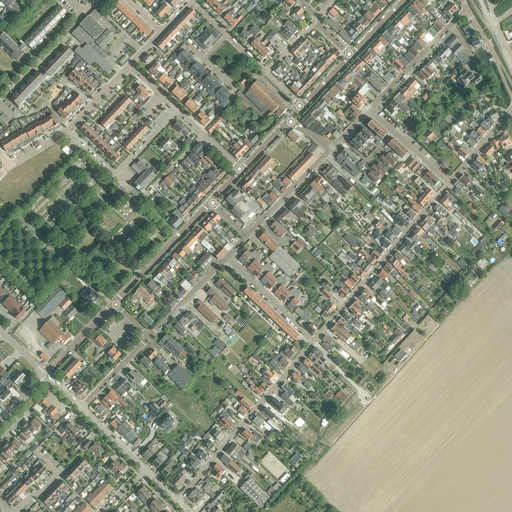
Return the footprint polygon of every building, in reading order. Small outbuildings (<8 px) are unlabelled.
[(5,10),(7,8),(13,2),(11,0),(7,0),(3,4),(5,6),(3,8),(5,10)] [(114,5),(119,10),(124,5),(119,0),(114,5)] [(286,0),(284,3),(283,4),(289,10),(294,4),(292,1),(291,0),(286,0)] [(365,8),(364,8),(375,18),(380,12),(369,2),(367,0),(365,2),(368,5),(367,5),(365,8)] [(371,0),(370,0),(369,2),(380,12),(384,9),(376,1),(375,3),(371,0)] [(374,0),(376,1),(384,9),(387,5),(381,0),(374,0)] [(417,0),(414,3),(424,14),(425,14),(426,12),(424,9),(425,8),(417,0)] [(426,0),(416,0),(417,0),(425,8),(428,5),(430,8),(428,11),(437,20),(438,21),(443,26),(444,25),(446,23),(442,19),(444,17),(443,16),(436,10),(434,8),(431,5),(428,2),(426,0)] [(447,0),(441,0),(438,4),(442,7),(445,11),(451,16),(457,9),(448,1),(447,0)] [(211,7),(215,11),(220,6),(216,1),(211,7)] [(7,8),(11,12),(17,5),(13,2),(7,8)] [(163,6),(160,9),(165,13),(170,9),(165,4),(162,2),(161,4),(163,6)] [(220,6),(215,11),(220,15),(225,10),(227,8),(224,5),(223,3),(220,6)] [(248,3),(244,8),(249,13),(254,8),(248,3)] [(414,3),(410,7),(424,20),(424,19),(424,18),(422,16),(424,14),(414,3)] [(17,5),(11,12),(13,14),(11,16),(13,18),(15,16),(21,9),(17,5)] [(119,10),(124,14),(129,10),(124,5),(119,10)] [(21,46),(24,48),(27,45),(32,50),(67,13),(60,6),(21,46)] [(440,6),(436,10),(443,16),(444,17),(449,22),(453,18),(451,16),(445,11),(442,8),(440,6)] [(294,13),(291,16),(298,23),(302,20),(301,19),(305,15),(302,13),(303,12),(299,7),(296,10),(294,12),(294,13)] [(410,7),(406,11),(413,18),(414,18),(415,17),(422,23),(424,20),(410,7)] [(366,14),(363,18),(369,24),(375,18),(364,8),(363,10),(366,14)] [(165,13),(160,9),(158,12),(155,10),(154,11),(156,13),(156,14),(161,18),(165,13)] [(191,9),(186,14),(190,19),(193,15),(198,20),(200,18),(191,9)] [(229,14),(224,19),(228,23),(233,18),(235,15),(233,13),(236,11),(234,9),(229,14)] [(329,13),(334,18),(338,14),(333,9),(329,13)] [(124,14),(128,19),(133,14),(129,10),(124,14)] [(406,11),(403,15),(410,21),(412,23),(413,22),(411,20),(413,18),(406,11)] [(360,20),(357,23),(364,30),(369,24),(363,18),(356,12),(354,14),(356,16),(360,20)] [(346,13),(343,17),(348,22),(351,18),(346,13)] [(90,66),(94,62),(99,56),(103,59),(110,51),(111,51),(109,49),(107,47),(106,46),(115,37),(115,36),(116,35),(119,32),(113,27),(114,27),(102,16),(98,20),(91,14),(79,26),(80,26),(79,27),(71,34),(82,44),(84,42),(86,44),(82,49),(79,47),(74,52),(90,66)] [(128,19),(133,23),(138,18),(133,14),(128,19)] [(186,14),(182,19),(186,24),(189,20),(190,19),(186,14)] [(233,18),(228,23),(233,27),(238,22),(237,22),(242,17),(240,15),(235,20),(233,18)] [(403,15),(399,19),(407,27),(408,28),(409,28),(413,24),(412,23),(410,21),(403,15)] [(133,23),(138,28),(143,23),(138,18),(133,23)] [(350,26),(359,34),(364,30),(357,23),(357,24),(354,21),(352,19),(351,18),(348,22),(347,23),(350,26)] [(182,19),(176,25),(181,29),(183,26),(187,31),(190,28),(186,24),(182,19)] [(328,21),(326,23),(338,34),(349,45),(353,41),(346,34),(342,30),(344,29),(341,26),(340,28),(330,19),(328,21)] [(399,19),(394,24),(401,31),(404,33),(406,30),(408,28),(407,27),(399,19)] [(437,20),(434,24),(435,25),(441,30),(444,27),(443,26),(438,21),(437,20)] [(286,24),(284,26),(287,29),(293,35),(297,30),(292,25),(288,21),(287,21),(286,23),(286,24)] [(138,28),(142,32),(148,28),(143,23),(138,28)] [(394,24),(392,26),(402,37),(405,34),(404,33),(401,31),(394,24)] [(176,25),(171,30),(176,34),(178,32),(180,34),(181,33),(185,37),(187,35),(181,29),(176,25)] [(441,30),(435,25),(432,28),(438,34),(441,30)] [(467,31),(470,29),(468,25),(462,29),(467,37),(470,35),(467,31)] [(256,37),(260,32),(254,26),(248,33),(247,33),(245,30),(240,35),(246,41),(251,36),(253,34),(256,37)] [(287,29),(284,26),(282,27),(285,30),(284,32),(283,31),(280,34),(287,41),(293,35),(287,29)] [(347,33),(346,34),(353,41),(359,34),(350,26),(348,28),(351,30),(347,33)] [(392,26),(387,31),(393,37),(398,42),(401,39),(402,37),(392,26)] [(148,28),(142,32),(147,37),(152,31),(148,28)] [(206,32),(203,36),(212,44),(214,42),(213,41),(217,37),(208,28),(205,31),(206,32)] [(438,34),(432,28),(429,31),(435,37),(438,34)] [(171,30),(166,35),(171,39),(176,34),(171,30)] [(387,31),(382,37),(390,45),(393,42),(399,48),(402,46),(398,42),(393,37),(387,31)] [(421,31),(418,34),(428,44),(430,42),(425,37),(426,36),(421,31)] [(18,49),(3,34),(0,37),(0,45),(17,62),(18,60),(21,62),(26,56),(21,52),(24,48),(21,46),(18,49)] [(166,35),(161,41),(166,45),(171,39),(166,35)] [(418,35),(414,38),(417,41),(424,47),(423,48),(424,48),(428,44),(418,35)] [(212,44),(203,36),(199,40),(198,38),(195,41),(204,50),(208,46),(209,47),(212,44)] [(447,45),(451,49),(460,40),(456,36),(447,45)] [(382,37),(378,41),(385,48),(387,46),(389,48),(388,49),(393,54),(396,51),(395,50),(393,48),(392,48),(390,45),(382,37)] [(304,38),(301,42),(308,48),(310,47),(314,50),(315,49),(315,48),(311,45),(304,38)] [(471,42),(474,47),(477,46),(477,45),(480,44),(477,39),(471,42)] [(251,45),(255,49),(260,44),(256,40),(251,45)] [(166,45),(161,41),(156,46),(161,50),(166,45)] [(378,41),(371,48),(378,55),(385,48),(378,41)] [(417,41),(414,45),(420,51),(423,48),(424,47),(417,41)] [(301,42),(297,45),(305,52),(308,48),(301,42)] [(255,49),(260,54),(265,48),(260,44),(255,49)] [(459,44),(451,53),(455,57),(456,57),(461,51),(463,48),(459,44)] [(297,45),(294,48),(301,55),(305,52),(297,45)] [(331,54),(336,59),(340,54),(331,45),(329,47),(334,52),(331,54)] [(66,46),(43,70),(44,71),(41,75),(37,72),(11,99),(19,107),(45,80),(52,86),(56,83),(51,78),(74,54),(66,46)] [(445,47),(437,55),(443,61),(447,57),(451,62),(455,58),(454,58),(455,57),(451,53),(445,47)] [(176,59),(180,63),(188,54),(186,51),(185,52),(181,48),(172,58),(175,61),(176,59)] [(265,48),(260,54),(264,58),(269,53),(265,48)] [(301,55),(294,48),(291,52),(298,59),(299,60),(300,61),(302,59),(301,58),(300,57),(301,55)] [(371,48),(368,51),(379,62),(380,61),(379,59),(378,59),(376,57),(378,55),(371,48)] [(410,50),(408,52),(409,53),(411,54),(415,58),(419,54),(412,48),(410,50)] [(326,57),(332,63),(336,59),(331,54),(326,49),(325,51),(328,55),(326,57)] [(368,51),(361,58),(368,65),(370,63),(371,62),(375,65),(372,69),(375,72),(378,68),(382,65),(379,62),(368,51)] [(409,53),(403,58),(409,64),(413,61),(412,60),(415,58),(411,54),(409,53)] [(143,61),(147,65),(156,56),(154,54),(151,57),(148,54),(143,61)] [(182,68),(185,70),(194,61),(190,57),(191,56),(188,54),(180,63),(183,66),(182,68)] [(319,57),(328,66),(332,63),(326,57),(324,56),(323,57),(319,54),(318,56),(319,57)] [(446,64),(443,61),(437,55),(432,60),(437,65),(439,64),(442,67),(446,64)] [(99,56),(94,62),(101,68),(98,71),(101,74),(104,71),(108,75),(113,69),(103,59),(99,56)] [(400,56),(397,59),(405,68),(409,64),(403,58),(400,56)] [(319,64),(325,70),(328,66),(319,57),(316,60),(318,62),(317,63),(319,64)] [(397,59),(392,64),(399,71),(404,67),(397,60),(397,59)] [(355,64),(361,69),(362,67),(366,72),(369,69),(359,60),(355,64)] [(160,65),(162,63),(159,61),(157,63),(149,71),(155,77),(159,73),(156,70),(161,66),(160,65)] [(189,72),(193,75),(201,66),(199,64),(198,64),(194,61),(185,70),(188,73),(189,72)] [(281,62),(277,66),(283,71),(285,69),(288,71),(290,69),(286,64),(285,65),(281,62)] [(430,62),(426,66),(434,73),(436,72),(434,70),(436,67),(430,62)] [(315,68),(321,74),(325,70),(319,64),(317,66),(315,65),(314,65),(313,65),(313,66),(315,68)] [(355,64),(350,69),(361,79),(366,74),(361,69),(355,64)] [(195,80),(198,83),(207,73),(203,70),(204,69),(201,66),(193,75),(196,79),(195,80)] [(277,66),(273,70),(279,76),(281,73),(284,76),(286,74),(283,71),(277,66)] [(434,73),(426,66),(419,73),(417,75),(422,80),(424,78),(427,81),(434,73)] [(310,67),(308,69),(317,78),(321,74),(315,68),(314,67),(312,69),(310,67)] [(302,78),(310,85),(317,78),(308,69),(307,68),(304,71),(306,73),(302,78)] [(389,71),(390,72),(391,72),(396,77),(398,75),(395,72),(391,68),(389,71)] [(350,69),(343,77),(347,81),(346,82),(349,84),(353,88),(355,85),(354,83),(355,82),(362,89),(358,92),(362,97),(369,90),(367,87),(368,86),(366,84),(361,79),(350,69)] [(70,81),(72,82),(79,74),(75,70),(68,77),(71,80),(70,81)] [(366,74),(361,79),(366,84),(368,82),(380,93),(387,86),(370,70),(366,74)] [(475,85),(476,85),(482,80),(478,76),(475,79),(466,71),(457,80),(460,83),(458,84),(463,89),(471,80),(472,82),(475,85)] [(382,79),(387,83),(391,79),(393,77),(389,72),(387,74),(382,79)] [(202,84),(206,87),(214,79),(211,76),(211,77),(207,73),(198,83),(201,85),(202,84)] [(292,76),(298,82),(306,90),(310,85),(302,78),(301,79),(298,77),(297,76),(298,76),(295,73),(293,75),(292,76)] [(76,85),(83,78),(79,74),(72,82),(73,84),(74,83),(76,85)] [(159,80),(163,84),(169,78),(164,74),(159,80)] [(175,79),(179,82),(183,77),(181,76),(179,74),(175,79)] [(169,78),(163,84),(168,89),(173,83),(171,81),(175,77),(172,75),(171,76),(169,78)] [(85,76),(83,78),(76,85),(77,85),(77,84),(78,86),(79,85),(82,87),(88,80),(85,76)] [(240,83),(242,85),(248,79),(245,76),(240,83)] [(343,77),(335,86),(341,92),(346,87),(349,84),(346,82),(347,81),(343,77)] [(208,92),(211,95),(220,86),(216,82),(217,81),(214,79),(206,87),(209,91),(208,92)] [(413,79),(407,85),(413,92),(414,93),(415,93),(417,91),(416,91),(413,87),(414,87),(417,83),(413,79)] [(83,90),(84,91),(92,83),(88,80),(82,87),(84,89),(83,90)] [(292,80),(291,82),(295,86),(303,93),(306,90),(298,82),(296,84),(292,80)] [(172,93),(176,97),(182,91),(181,91),(184,89),(186,86),(190,83),(187,81),(180,89),(177,87),(172,93)] [(273,113),(276,110),(282,103),(258,81),(245,94),(265,113),(268,109),(273,113)] [(295,86),(291,82),(290,82),(289,81),(285,85),(299,97),(303,93),(295,86)] [(92,83),(84,91),(86,93),(87,92),(89,94),(90,93),(91,94),(93,91),(92,91),(96,87),(92,83)] [(400,93),(407,100),(420,113),(421,114),(424,112),(418,106),(410,98),(415,93),(413,92),(407,85),(400,93)] [(138,88),(136,91),(138,93),(137,95),(139,97),(140,95),(141,95),(145,90),(140,86),(138,88)] [(215,96),(218,100),(227,91),(224,88),(223,89),(220,86),(211,95),(214,98),(215,96)] [(334,86),(329,92),(335,98),(338,94),(342,97),(344,95),(334,86)] [(145,90),(141,95),(145,99),(147,98),(148,96),(150,94),(145,90)] [(182,91),(176,97),(180,101),(186,95),(182,91)] [(227,91),(218,100),(222,104),(221,105),(224,108),(233,98),(229,94),(230,94),(227,91)] [(420,98),(423,101),(430,94),(427,91),(420,98)] [(325,95),(332,101),(334,104),(336,102),(338,104),(340,103),(335,98),(329,92),(325,95)] [(76,93),(72,97),(81,105),(82,104),(81,103),(83,100),(76,93)] [(404,103),(407,100),(400,93),(393,100),(399,106),(406,113),(410,109),(404,103)] [(185,105),(189,109),(199,99),(202,96),(200,94),(198,96),(197,96),(193,101),(190,99),(185,105)] [(359,94),(356,98),(363,104),(365,103),(364,102),(365,100),(362,97),(359,94)] [(325,95),(321,100),(327,106),(330,104),(334,108),(336,106),(334,104),(332,101),(325,95)] [(69,101),(76,108),(78,106),(79,106),(81,105),(72,97),(69,101)] [(126,97),(122,101),(127,106),(127,107),(129,108),(132,111),(131,111),(135,114),(138,111),(134,108),(134,109),(131,106),(132,106),(130,104),(131,102),(126,97)] [(154,97),(149,101),(158,110),(163,106),(154,97)] [(199,99),(189,109),(193,114),(199,108),(197,105),(201,101),(202,99),(200,98),(199,99)] [(356,98),(352,101),(358,107),(360,106),(361,106),(363,104),(356,98)] [(238,102),(246,109),(249,107),(241,99),(238,102)] [(321,100),(317,104),(326,113),(325,113),(333,121),(335,118),(330,114),(331,113),(328,110),(326,108),(327,106),(321,100)] [(385,108),(392,115),(395,111),(394,110),(398,106),(392,100),(385,108)] [(65,104),(73,112),(75,111),(74,110),(76,108),(69,101),(65,104)] [(122,101),(118,106),(123,111),(127,107),(127,106),(122,101)] [(209,102),(205,106),(201,110),(204,112),(211,105),(209,102)] [(282,103),(276,110),(278,112),(275,115),(279,118),(287,109),(282,103)] [(72,114),(73,112),(65,104),(62,108),(69,115),(71,113),(72,114)] [(317,104),(313,108),(319,114),(320,114),(322,116),(324,114),(325,113),(326,113),(317,104)] [(348,110),(356,118),(361,113),(352,105),(350,108),(348,110)] [(118,106),(114,110),(118,116),(123,111),(118,106)] [(69,115),(62,108),(58,112),(60,114),(59,115),(62,117),(65,120),(69,116),(69,115)] [(206,117),(200,123),(204,127),(210,121),(209,120),(212,118),(210,116),(212,114),(215,114),(218,110),(215,108),(210,112),(208,114),(206,117)] [(313,108),(308,113),(315,120),(319,116),(320,116),(319,117),(322,119),(324,118),(322,116),(320,114),(319,114),(313,108)] [(114,110),(109,115),(114,120),(116,118),(121,122),(123,120),(120,118),(121,117),(118,116),(114,110)] [(495,110),(488,114),(489,116),(487,116),(486,117),(487,119),(487,120),(488,120),(488,118),(490,118),(492,121),(499,118),(495,110)] [(196,118),(200,123),(206,117),(201,113),(196,118)] [(300,122),(307,128),(315,120),(308,113),(300,122)] [(481,116),(480,117),(480,118),(481,117),(483,121),(485,122),(491,127),(494,123),(492,121),(490,118),(488,118),(488,120),(487,120),(487,119),(486,119),(483,113),(480,114),(481,116)] [(54,127),(59,124),(57,121),(57,120),(55,117),(55,118),(53,115),(48,118),(54,127)] [(109,115),(105,120),(110,125),(114,120),(109,115)] [(480,118),(480,117),(478,120),(482,123),(480,126),(487,132),(491,127),(485,122),(483,121),(481,117),(480,118)] [(48,118),(44,121),(50,131),(52,130),(51,129),(54,127),(48,118)] [(214,121),(211,125),(214,128),(218,125),(222,121),(218,118),(214,121)] [(110,125),(105,120),(100,124),(106,129),(110,125)] [(305,129),(314,133),(322,126),(318,123),(315,120),(307,128),(305,129)] [(367,126),(370,129),(375,122),(373,120),(367,126)] [(50,131),(44,121),(39,124),(38,122),(44,132),(44,133),(48,131),(48,132),(50,131)] [(34,125),(39,133),(42,132),(42,133),(44,132),(38,122),(34,125)] [(173,127),(180,133),(181,132),(184,135),(186,136),(189,133),(187,131),(178,122),(173,127)] [(370,129),(372,131),(378,125),(375,122),(370,129)] [(81,129),(85,134),(90,129),(85,124),(81,129)] [(475,124),(472,128),(476,132),(482,137),(486,133),(475,124)] [(36,135),(39,133),(34,125),(30,127),(35,137),(37,136),(36,135)] [(372,131),(375,133),(380,127),(378,125),(372,131)] [(144,126),(139,130),(143,135),(148,130),(144,126)] [(314,133),(323,137),(328,132),(322,126),(314,133)] [(25,130),(30,139),(33,137),(34,138),(35,137),(30,127),(25,130)] [(375,133),(377,135),(383,129),(380,127),(375,133)] [(338,133),(332,128),(328,132),(332,136),(334,138),(338,133)] [(85,134),(89,138),(94,133),(90,129),(85,134)] [(287,136),(295,143),(303,134),(293,129),(287,136)] [(365,129),(361,132),(369,140),(370,138),(372,140),(374,138),(365,129)] [(377,135),(380,138),(385,131),(383,129),(377,135)] [(18,133),(24,141),(26,140),(27,141),(29,140),(23,130),(18,133)] [(139,130),(134,136),(139,140),(143,135),(139,130)] [(252,136),(248,140),(253,145),(259,139),(254,134),(255,133),(253,132),(252,131),(250,133),(251,134),(252,136)] [(385,131),(380,138),(382,140),(388,134),(385,131)] [(469,136),(478,143),(481,138),(473,131),(469,136)] [(361,132),(359,135),(368,144),(369,142),(368,141),(369,140),(361,132)] [(423,139),(426,141),(428,139),(431,142),(435,139),(436,140),(437,139),(430,132),(423,139)] [(14,135),(20,145),(22,144),(21,143),(24,141),(18,133),(14,135)] [(89,138),(94,142),(99,137),(94,133),(89,138)] [(10,138),(15,147),(18,145),(18,146),(20,145),(14,135),(10,138)] [(359,135),(356,137),(364,145),(365,143),(367,145),(368,144),(359,135)] [(466,142),(473,148),(477,144),(467,135),(465,137),(469,140),(466,142)] [(508,146),(511,145),(507,135),(491,143),(495,151),(502,148),(503,149),(508,146)] [(134,136),(129,141),(134,144),(139,140),(134,136)] [(94,142),(98,146),(103,142),(99,137),(94,142)] [(356,137),(354,140),(363,149),(364,148),(362,146),(364,145),(356,137)] [(5,141),(11,150),(13,149),(12,148),(15,147),(10,138),(5,141)] [(184,143),(188,146),(192,142),(188,138),(184,143)] [(253,145),(248,140),(246,138),(244,140),(242,138),(240,140),(250,149),(253,145)] [(160,145),(165,150),(170,145),(175,149),(178,146),(170,139),(168,141),(166,139),(160,145)] [(388,145),(391,148),(397,142),(394,139),(388,145)] [(134,144),(129,141),(126,144),(124,142),(123,142),(121,140),(119,142),(121,144),(128,151),(134,144)] [(363,149),(354,140),(350,144),(358,151),(360,148),(362,150),(363,149)] [(11,150),(5,141),(1,143),(3,146),(2,147),(4,150),(4,149),(6,152),(9,150),(10,151),(11,150)] [(231,145),(242,157),(245,153),(235,142),(234,141),(230,144),(231,145)] [(245,153),(249,149),(240,141),(238,142),(237,141),(235,142),(245,153)] [(98,146),(103,150),(107,145),(103,142),(98,146)] [(391,148),(395,152),(401,146),(397,142),(391,148)] [(103,150),(107,154),(112,149),(111,149),(114,146),(114,147),(116,145),(114,143),(109,147),(107,145),(103,150)] [(200,143),(192,151),(200,159),(206,152),(203,149),(204,147),(200,143)] [(457,152),(464,158),(468,153),(457,144),(455,146),(459,150),(457,152)] [(486,148),(482,153),(489,158),(494,152),(490,144),(487,148),(486,148)] [(242,157),(231,145),(230,147),(232,149),(229,152),(232,154),(238,160),(242,157)] [(395,152),(399,155),(405,149),(401,146),(395,152)] [(352,160),(355,162),(357,160),(355,157),(346,148),(341,153),(348,159),(349,157),(352,160)] [(107,154),(111,159),(116,154),(112,149),(107,154)] [(405,149),(399,155),(403,159),(408,152),(405,149)] [(308,156),(306,159),(311,163),(315,159),(311,155),(308,152),(306,154),(308,156)] [(191,153),(188,157),(195,164),(197,166),(201,162),(200,161),(191,153)] [(337,161),(341,165),(342,164),(354,176),(359,171),(341,153),(336,158),(338,159),(337,161)] [(116,154),(111,159),(115,163),(120,158),(116,154)] [(388,154),(385,158),(391,163),(391,164),(393,165),(396,162),(388,154)] [(268,156),(261,164),(269,172),(271,170),(272,171),(277,165),(268,156)] [(391,163),(385,158),(383,156),(380,160),(388,167),(391,164),(391,163)] [(475,161),(482,167),(485,164),(487,167),(489,165),(479,156),(475,161)] [(185,160),(192,166),(195,164),(188,157),(185,160)] [(306,159),(301,164),(306,168),(311,163),(306,159)] [(406,165),(414,172),(420,166),(412,159),(406,165)] [(136,163),(131,168),(140,175),(141,174),(143,176),(140,178),(134,186),(136,188),(136,189),(138,191),(138,190),(141,193),(155,178),(156,177),(149,170),(151,167),(148,165),(146,167),(139,161),(136,164),(136,163)] [(183,162),(180,165),(188,172),(191,169),(183,162)] [(475,162),(471,166),(474,168),(473,169),(478,174),(480,176),(483,179),(487,175),(484,170),(481,168),(475,162)] [(261,164),(253,172),(259,179),(262,181),(270,173),(269,172),(261,164)] [(301,164),(297,168),(301,173),(306,168),(301,164)] [(379,164),(376,167),(382,173),(384,175),(387,171),(379,164)] [(217,169),(216,170),(220,174),(223,176),(227,172),(219,165),(217,166),(219,169),(218,170),(217,169)] [(382,173),(376,167),(374,165),(371,169),(379,177),(382,173)] [(326,170),(332,176),(334,178),(348,191),(352,187),(341,176),(339,179),(336,176),(338,174),(330,166),(326,170)] [(211,171),(211,172),(214,175),(219,180),(221,178),(223,177),(220,174),(216,170),(214,168),(211,171)] [(297,168),(293,172),(298,177),(301,173),(297,168)] [(468,176),(472,180),(477,174),(471,169),(467,175),(468,176)] [(344,197),(349,192),(326,170),(321,174),(332,184),(332,185),(344,197)] [(211,172),(207,176),(212,180),(212,181),(215,184),(219,180),(214,175),(211,172)] [(259,179),(253,172),(249,176),(251,178),(255,183),(259,186),(261,184),(260,183),(260,184),(257,181),(259,179)] [(298,177),(293,172),(290,175),(288,173),(286,175),(288,177),(293,182),(298,177)] [(368,176),(376,183),(379,179),(371,172),(368,176)] [(424,178),(429,182),(434,176),(429,172),(424,178)] [(171,173),(167,177),(172,181),(175,178),(171,173)] [(205,174),(203,175),(206,179),(204,181),(212,188),(215,184),(212,181),(210,179),(205,174)] [(278,180),(279,181),(282,179),(284,180),(282,182),(287,187),(291,183),(286,178),(283,174),(280,177),(278,180)] [(461,178),(459,180),(465,185),(468,187),(474,181),(472,180),(468,176),(467,178),(464,175),(461,178)] [(253,185),(255,183),(251,178),(249,176),(247,178),(244,181),(252,189),(254,191),(256,189),(253,187),(253,186),(253,185)] [(434,176),(429,182),(434,187),(440,181),(439,181),(434,176)] [(167,177),(164,181),(167,184),(167,185),(170,187),(174,183),(172,181),(167,177)] [(199,177),(196,181),(197,182),(198,183),(201,185),(202,187),(208,192),(212,188),(204,181),(202,179),(201,179),(199,177)] [(315,181),(319,186),(322,184),(324,186),(323,186),(326,188),(324,190),(327,193),(329,195),(330,195),(329,195),(333,191),(328,186),(328,185),(324,181),(319,177),(315,181)] [(250,192),(252,189),(244,181),(243,182),(239,186),(240,187),(245,192),(248,194),(250,192)] [(319,186),(315,181),(310,186),(323,198),(327,193),(324,190),(319,186)] [(457,188),(454,192),(456,194),(458,194),(460,191),(461,191),(462,189),(466,192),(467,193),(469,191),(468,189),(458,181),(454,186),(457,188)] [(197,182),(193,186),(194,186),(199,191),(204,196),(208,192),(202,187),(201,185),(198,183),(197,182)] [(274,186),(274,187),(282,194),(283,194),(287,190),(286,189),(279,182),(274,186)] [(426,191),(425,193),(430,198),(434,193),(424,185),(422,187),(426,191)] [(194,186),(190,190),(194,194),(200,200),(204,196),(199,191),(194,186)] [(398,186),(395,190),(397,192),(396,193),(398,195),(399,194),(399,195),(401,193),(402,194),(403,192),(403,191),(399,187),(398,186)] [(477,186),(473,191),(479,196),(483,192),(477,186)] [(310,187),(300,196),(306,202),(309,205),(316,198),(318,195),(316,193),(310,187)] [(421,196),(420,196),(427,202),(430,198),(425,193),(419,189),(417,191),(423,195),(422,197),(421,196)] [(190,198),(190,199),(196,205),(200,200),(194,194),(190,190),(188,192),(192,196),(191,198),(191,197),(190,198)] [(226,200),(234,208),(231,211),(244,224),(249,219),(247,217),(252,212),(253,212),(258,207),(254,203),(243,193),(241,195),(236,190),(232,195),(231,195),(226,200)] [(273,192),(269,196),(270,197),(276,202),(280,198),(273,192)] [(448,193),(444,197),(454,206),(455,203),(460,207),(462,205),(448,193)] [(110,199),(110,200),(113,203),(114,203),(119,198),(119,197),(116,194),(115,194),(110,199)] [(267,194),(262,199),(271,207),(276,202),(267,194)] [(332,198),(337,202),(341,198),(336,194),(332,198)] [(382,194),(378,198),(385,203),(385,202),(388,199),(382,194)] [(409,200),(408,201),(413,206),(411,208),(418,213),(422,209),(412,200),(413,199),(408,195),(405,197),(409,200)] [(182,198),(183,199),(192,208),(196,205),(190,199),(189,200),(184,196),(182,198)] [(427,202),(420,196),(419,197),(420,198),(419,200),(415,197),(413,199),(415,201),(416,200),(418,201),(417,202),(422,207),(426,202),(427,202)] [(450,202),(444,197),(440,203),(451,212),(453,210),(447,205),(450,202)] [(260,198),(257,201),(262,206),(265,203),(260,198)] [(179,203),(183,207),(188,213),(192,208),(183,199),(179,203)] [(297,199),(293,203),(293,204),(300,211),(303,213),(305,211),(307,213),(309,210),(297,199)] [(321,206),(325,210),(329,206),(325,201),(321,206)] [(293,204),(293,203),(289,208),(296,215),(300,219),(301,218),(302,218),(303,217),(303,216),(303,215),(304,214),(300,211),(293,204)] [(330,206),(336,212),(339,209),(333,203),(330,206)] [(467,207),(472,212),(473,211),(475,213),(478,209),(471,203),(467,207)] [(175,207),(177,209),(184,216),(185,217),(188,213),(183,207),(181,209),(179,207),(179,208),(177,205),(175,207)] [(434,214),(432,217),(438,222),(440,220),(438,217),(440,214),(442,212),(444,214),(446,212),(438,205),(434,209),(436,211),(434,214)] [(408,212),(406,214),(412,219),(416,215),(405,206),(404,208),(408,212)] [(503,207),(499,211),(505,217),(510,213),(503,207)] [(173,214),(175,216),(180,221),(184,216),(177,209),(173,214)] [(287,210),(282,215),(290,223),(296,218),(287,210)] [(391,218),(383,210),(381,212),(388,220),(391,218)] [(454,215),(460,220),(463,216),(457,211),(454,215)] [(214,212),(210,217),(216,223),(221,218),(214,212)] [(393,221),(402,228),(406,222),(404,220),(406,217),(401,213),(399,215),(398,214),(393,221)] [(290,223),(282,215),(277,220),(285,227),(287,225),(287,226),(290,223)] [(180,221),(175,216),(171,220),(168,218),(166,220),(176,229),(182,222),(180,221)] [(210,217),(205,222),(211,227),(214,229),(215,228),(218,225),(216,223),(210,217)] [(428,217),(424,221),(430,226),(433,229),(436,226),(444,233),(447,230),(438,222),(436,224),(428,217)] [(373,225),(378,229),(382,225),(377,220),(373,225)] [(500,220),(493,229),(496,232),(504,224),(500,220)] [(420,226),(425,231),(428,234),(429,232),(433,235),(436,232),(429,227),(430,226),(424,221),(420,226)] [(211,227),(205,222),(201,226),(207,232),(211,227)] [(275,222),(270,227),(274,230),(273,231),(281,238),(286,232),(275,222)] [(386,227),(397,237),(402,232),(395,227),(393,229),(391,227),(388,224),(386,227)] [(456,224),(448,233),(454,238),(458,233),(455,231),(459,226),(456,224)] [(310,225),(307,228),(310,231),(314,235),(317,232),(310,225)] [(200,228),(196,231),(200,235),(204,239),(208,235),(200,228)] [(418,228),(414,233),(419,238),(421,236),(427,240),(429,238),(418,228)] [(377,230),(374,233),(378,237),(377,239),(381,242),(380,243),(387,249),(391,244),(384,239),(385,238),(377,230)] [(384,235),(392,241),(396,237),(390,231),(389,231),(388,230),(384,235)] [(196,231),(192,235),(197,240),(219,261),(227,252),(218,243),(214,247),(217,249),(216,251),(204,239),(200,235),(196,231)] [(371,231),(368,235),(375,241),(377,239),(378,237),(374,233),(371,231)] [(262,242),(274,253),(279,247),(265,233),(259,239),(262,242)] [(414,233),(410,238),(416,243),(417,244),(419,242),(420,242),(426,248),(428,249),(430,247),(428,246),(428,245),(419,238),(414,233)] [(509,237),(504,233),(497,241),(502,246),(509,237)] [(193,244),(197,240),(192,235),(188,239),(193,244)] [(189,249),(193,244),(188,239),(184,244),(189,249)] [(410,250),(413,252),(414,250),(418,254),(421,251),(418,248),(417,248),(416,248),(408,240),(404,245),(410,250)] [(298,251),(300,253),(305,248),(297,241),(296,242),(294,244),(293,243),(291,244),(298,251)] [(192,251),(189,249),(184,244),(180,248),(185,253),(192,260),(195,257),(190,252),(192,251)] [(405,255),(404,256),(411,261),(415,257),(412,254),(411,256),(410,255),(411,254),(410,253),(408,251),(409,251),(403,246),(399,250),(405,255)] [(279,247),(274,253),(269,258),(289,277),(300,266),(280,247),(279,247)] [(183,256),(185,253),(180,248),(176,252),(185,260),(186,259),(183,256)] [(371,255),(370,255),(377,261),(381,256),(375,250),(373,253),(371,251),(367,248),(365,250),(371,255)] [(362,249),(359,253),(367,259),(366,261),(372,266),(376,261),(368,255),(367,253),(362,249)] [(247,260),(249,263),(258,253),(255,250),(249,254),(247,252),(242,256),(239,260),(243,264),(247,260)] [(197,264),(204,271),(215,260),(207,252),(197,264)] [(394,256),(400,262),(402,260),(407,264),(409,262),(404,257),(404,258),(398,252),(394,256)] [(175,253),(172,256),(179,263),(179,264),(183,260),(181,259),(181,258),(175,253)] [(248,268),(252,272),(260,264),(258,262),(261,256),(258,253),(249,263),(251,265),(248,268)] [(171,257),(167,262),(170,265),(170,266),(172,268),(175,271),(177,270),(174,267),(178,263),(171,257)] [(398,272),(403,276),(406,279),(409,276),(406,273),(398,267),(400,264),(399,263),(393,257),(389,262),(395,268),(394,268),(398,271),(398,272)] [(487,261),(483,257),(474,265),(478,270),(487,261)] [(461,259),(457,263),(463,268),(467,264),(461,259)] [(361,260),(357,265),(367,273),(371,267),(366,263),(361,260)] [(171,275),(170,275),(172,277),(173,276),(171,274),(171,273),(169,271),(172,268),(170,266),(170,265),(167,262),(162,267),(168,273),(171,275)] [(260,273),(262,275),(271,266),(268,263),(262,267),(260,264),(252,272),(257,277),(260,273)] [(366,274),(359,268),(354,263),(352,265),(350,263),(348,265),(353,271),(362,278),(366,274)] [(388,264),(383,269),(389,274),(391,272),(394,275),(396,273),(394,271),(393,270),(394,269),(388,264)] [(261,281),(265,285),(273,277),(271,275),(274,269),(271,266),(262,275),(265,277),(261,281)] [(162,268),(158,272),(164,278),(165,280),(168,277),(170,279),(172,277),(170,275),(162,268)] [(191,269),(188,272),(194,277),(197,274),(191,269)] [(379,275),(385,280),(387,278),(390,281),(392,278),(389,276),(389,275),(383,270),(379,275)] [(164,278),(158,272),(154,276),(155,277),(153,279),(161,287),(164,285),(160,282),(164,278)] [(344,284),(351,290),(355,285),(340,272),(339,273),(341,275),(340,276),(344,280),(342,282),(344,284)] [(348,276),(351,278),(349,279),(355,284),(359,279),(354,274),(352,276),(350,274),(348,276)] [(185,280),(190,286),(191,285),(189,283),(193,279),(189,275),(185,280)] [(273,286),(275,288),(277,286),(284,278),(281,276),(275,279),(273,277),(265,285),(270,289),(273,286)] [(377,277),(373,281),(384,291),(384,290),(388,286),(383,282),(377,277)] [(215,285),(221,290),(222,289),(230,298),(235,292),(221,278),(215,285)] [(274,294),(279,298),(286,290),(284,287),(287,281),(284,278),(277,286),(275,288),(278,290),(274,294)] [(180,285),(182,287),(186,291),(190,286),(185,280),(180,285)] [(337,280),(334,284),(340,290),(338,293),(341,295),(340,297),(343,299),(344,298),(345,299),(349,294),(342,288),(344,286),(337,280)] [(148,285),(154,291),(157,294),(161,289),(158,287),(152,281),(148,285)] [(384,291),(373,281),(369,286),(375,291),(377,289),(381,292),(378,294),(385,300),(389,296),(384,290),(384,291)] [(397,288),(404,295),(406,293),(403,289),(402,289),(399,286),(397,288)] [(131,297),(135,301),(137,298),(140,302),(142,299),(150,306),(155,301),(154,299),(140,287),(133,295),(131,297)] [(182,288),(178,292),(182,295),(183,296),(187,292),(186,291),(185,290),(182,287),(182,288)] [(244,292),(250,299),(255,294),(249,287),(244,292)] [(1,289),(0,289),(0,297),(3,295),(5,297),(10,293),(5,288),(3,291),(1,289)] [(44,302),(36,311),(45,319),(53,311),(54,310),(67,296),(66,295),(58,288),(44,302)] [(89,292),(83,297),(91,304),(98,297),(89,288),(87,290),(89,292)] [(286,298),(289,300),(297,291),(295,288),(289,292),(286,290),(279,298),(283,302),(286,298)] [(208,298),(211,300),(223,311),(229,306),(211,289),(207,293),(210,296),(208,298)] [(322,292),(329,300),(333,296),(326,290),(325,289),(322,292)] [(366,289),(362,293),(369,299),(371,301),(373,299),(374,299),(375,297),(366,289)] [(182,295),(178,292),(177,291),(172,296),(177,300),(182,295)] [(297,291),(289,300),(291,302),(287,306),(292,310),(300,302),(297,300),(300,294),(297,291)] [(369,299),(362,293),(362,294),(358,298),(367,306),(367,307),(371,310),(373,308),(369,304),(367,302),(369,299)] [(8,300),(3,305),(7,308),(6,309),(7,310),(15,302),(14,301),(16,299),(10,294),(6,299),(8,300)] [(250,299),(256,305),(262,300),(255,294),(250,299)] [(378,297),(375,300),(384,308),(386,306),(387,305),(378,297)] [(67,298),(59,305),(65,311),(66,309),(68,311),(65,314),(70,319),(77,311),(72,306),(70,309),(68,307),(72,303),(67,298)] [(167,304),(172,308),(177,302),(173,298),(167,304)] [(197,309),(212,323),(218,318),(200,300),(196,305),(198,307),(197,309)] [(256,305),(263,311),(269,306),(262,300),(256,305)] [(357,300),(353,305),(359,310),(363,314),(365,311),(367,313),(369,311),(357,300)] [(327,302),(322,307),(323,308),(330,314),(334,309),(336,307),(330,301),(328,303),(327,302)] [(15,302),(7,310),(8,311),(9,310),(11,312),(10,313),(11,314),(19,305),(15,302)] [(14,317),(15,317),(22,309),(19,305),(11,314),(12,314),(13,314),(15,316),(14,317)] [(353,305),(349,309),(353,313),(351,314),(358,320),(363,314),(359,310),(353,305)] [(263,311),(270,318),(275,312),(269,306),(263,311)] [(22,309),(15,317),(18,320),(26,312),(22,309)] [(306,314),(301,318),(304,320),(310,314),(305,310),(303,311),(306,314)] [(323,310),(319,314),(323,318),(327,313),(323,310)] [(189,311),(184,317),(189,321),(190,323),(194,320),(192,318),(194,316),(189,311)] [(270,318),(276,323),(281,318),(275,312),(270,318)] [(349,322),(352,324),(353,323),(357,326),(358,328),(361,325),(359,323),(346,312),(343,317),(349,322)] [(231,319),(232,319),(226,314),(223,318),(231,325),(234,322),(231,319)] [(62,325),(57,320),(60,317),(57,315),(54,317),(53,316),(50,320),(39,331),(53,345),(58,339),(64,344),(72,336),(67,331),(64,334),(58,329),(62,325)] [(146,316),(143,319),(150,326),(153,322),(146,316)] [(189,321),(184,317),(179,322),(183,325),(184,326),(189,321)] [(276,323),(282,329),(287,324),(281,318),(276,323)] [(341,318),(337,323),(344,328),(343,328),(344,329),(348,332),(352,327),(348,324),(341,318)] [(174,327),(179,332),(178,333),(181,336),(182,335),(187,340),(189,337),(184,333),(186,331),(178,323),(174,327)] [(309,326),(306,329),(308,330),(308,331),(312,335),(318,330),(314,326),(314,325),(313,323),(312,323),(312,324),(309,326)] [(225,333),(228,336),(232,331),(229,328),(230,327),(227,324),(224,326),(225,327),(223,329),(226,331),(225,333)] [(288,335),(293,330),(287,324),(282,329),(288,335)] [(331,330),(357,352),(362,346),(351,337),(352,337),(336,324),(331,330)] [(293,330),(288,335),(294,341),(296,339),(299,336),(293,330)] [(14,334),(13,335),(28,349),(28,348),(29,348),(14,334)] [(159,342),(163,347),(164,346),(177,358),(181,354),(184,357),(187,353),(167,334),(159,342)] [(94,342),(101,348),(102,347),(105,349),(106,348),(110,351),(114,347),(107,341),(107,342),(100,335),(95,340),(96,340),(94,342)] [(393,338),(390,341),(393,344),(393,343),(394,344),(397,341),(399,339),(395,335),(393,338)] [(326,336),(322,341),(324,342),(324,343),(330,348),(329,349),(331,350),(334,347),(340,352),(342,349),(340,348),(326,336)] [(256,352),(258,354),(268,343),(266,341),(256,352)] [(324,343),(321,345),(327,351),(329,349),(330,348),(324,343)] [(188,344),(184,348),(192,355),(196,351),(188,344)] [(288,344),(286,347),(282,351),(280,354),(286,359),(288,356),(290,358),(294,353),(292,351),(294,349),(288,344)] [(110,352),(108,354),(111,356),(108,359),(113,363),(121,355),(117,350),(114,348),(110,352)] [(316,348),(312,352),(318,358),(320,360),(321,360),(322,358),(323,357),(322,354),(322,353),(316,348)] [(155,356),(158,359),(158,358),(161,356),(159,354),(159,355),(153,349),(147,356),(151,360),(155,356)] [(339,354),(346,359),(349,356),(342,350),(339,354)] [(401,351),(395,358),(399,362),(406,355),(401,351)] [(312,352),(308,357),(316,364),(317,363),(321,366),(323,363),(320,360),(318,358),(312,352)] [(40,357),(46,363),(50,360),(43,353),(40,357)] [(274,358),(269,364),(277,370),(281,365),(285,368),(289,364),(282,359),(279,356),(276,360),(274,358)] [(332,356),(329,359),(337,367),(340,364),(332,356)] [(146,367),(148,370),(151,367),(153,365),(151,363),(152,363),(145,357),(141,362),(146,367)] [(158,358),(158,359),(154,363),(159,368),(168,376),(172,371),(158,358)] [(322,371),(317,367),(317,368),(306,359),(302,363),(309,369),(311,366),(313,368),(312,369),(319,375),(321,372),(322,371)] [(77,360),(72,364),(78,369),(80,367),(84,370),(88,365),(84,362),(82,364),(82,365),(77,360)] [(358,363),(356,366),(357,365),(361,368),(360,370),(362,372),(365,369),(358,363)] [(68,369),(73,374),(77,369),(72,364),(68,369)] [(298,369),(304,375),(306,373),(308,374),(311,377),(313,375),(301,364),(298,369)] [(168,376),(182,390),(193,379),(187,373),(179,365),(168,376)] [(65,381),(68,384),(73,379),(71,377),(73,374),(68,369),(63,374),(68,378),(65,381)] [(262,379),(269,385),(271,382),(272,383),(277,376),(273,373),(272,374),(268,370),(267,371),(265,370),(263,373),(264,374),(263,375),(265,376),(262,379)] [(127,376),(133,382),(135,379),(140,384),(145,379),(139,373),(137,375),(132,371),(127,376)] [(8,381),(13,386),(15,384),(18,386),(26,377),(20,372),(12,380),(11,378),(8,381)] [(294,379),(292,380),(292,382),(294,384),(296,384),(298,382),(299,380),(301,381),(301,382),(302,383),(303,383),(305,384),(303,385),(308,390),(311,386),(307,382),(302,377),(295,372),(291,376),(294,379)] [(375,379),(379,382),(385,376),(381,373),(375,379)] [(163,377),(172,387),(175,384),(169,378),(165,375),(163,377)] [(76,379),(71,384),(77,389),(75,391),(80,395),(87,389),(82,384),(76,379)] [(119,384),(128,392),(133,387),(124,379),(119,384)] [(269,388),(263,383),(259,380),(257,381),(255,379),(252,381),(259,387),(259,388),(264,393),(269,388)] [(5,387),(0,392),(0,397),(3,401),(11,393),(9,390),(11,388),(6,384),(2,380),(0,381),(0,383),(3,387),(4,386),(5,387)] [(114,389),(122,396),(126,392),(119,384),(114,389)] [(285,392),(284,394),(281,397),(286,401),(289,398),(295,392),(285,384),(281,388),(285,392)] [(249,388),(253,391),(254,391),(260,396),(263,393),(257,388),(256,389),(251,385),(249,388)] [(343,394),(344,393),(340,390),(335,396),(338,399),(342,402),(346,397),(343,394)] [(124,406),(126,407),(128,405),(127,403),(119,396),(118,398),(112,391),(108,395),(113,401),(116,398),(118,401),(119,400),(124,406)] [(325,395),(329,399),(333,395),(329,391),(325,395)] [(101,402),(109,410),(115,404),(107,396),(101,402)] [(125,397),(123,399),(126,402),(131,406),(133,408),(136,406),(133,404),(128,399),(125,397)] [(240,402),(249,410),(254,406),(244,398),(240,402)] [(274,398),(269,404),(279,412),(284,407),(285,408),(288,406),(284,402),(282,405),(274,398)] [(52,409),(50,407),(50,406),(45,400),(40,405),(46,410),(48,412),(47,414),(55,421),(59,417),(56,413),(58,411),(54,407),(52,409)] [(163,401),(158,406),(161,409),(166,404),(163,401)] [(221,406),(225,410),(229,405),(225,401),(221,406)] [(100,414),(103,417),(106,414),(107,415),(109,412),(106,409),(102,404),(99,406),(98,405),(94,409),(100,415),(100,414)] [(152,404),(148,408),(152,411),(149,413),(153,417),(155,415),(159,411),(152,404)] [(235,409),(244,417),(248,412),(239,404),(235,409)] [(163,417),(158,423),(165,430),(174,420),(168,414),(170,412),(167,408),(160,414),(163,417)] [(263,411),(262,412),(271,421),(273,419),(277,423),(279,420),(266,408),(265,409),(264,409),(263,410),(263,411)] [(220,416),(223,418),(220,423),(229,430),(234,424),(228,419),(230,417),(224,412),(220,416)] [(264,427),(268,431),(271,428),(266,423),(264,421),(263,422),(257,416),(253,422),(259,428),(261,428),(262,428),(263,427),(264,427)] [(114,421),(110,424),(114,428),(116,430),(124,438),(128,442),(129,443),(129,442),(130,441),(135,437),(130,432),(132,430),(130,428),(131,426),(126,421),(124,423),(122,425),(122,424),(121,425),(119,424),(122,421),(117,417),(114,421)] [(299,418),(294,423),(298,427),(303,422),(299,418)] [(27,424),(25,426),(26,427),(27,428),(33,434),(35,431),(36,432),(37,432),(38,430),(38,429),(38,428),(41,426),(34,420),(30,424),(28,422),(26,424),(27,424)] [(269,420),(267,422),(278,434),(281,431),(269,420)] [(65,431),(68,434),(72,430),(73,428),(75,427),(70,423),(66,427),(64,424),(58,430),(62,435),(65,431)] [(26,427),(25,426),(23,428),(21,430),(23,432),(19,436),(25,442),(28,439),(28,440),(30,439),(31,438),(31,437),(30,436),(33,434),(27,428),(26,427)] [(72,430),(68,434),(70,436),(67,440),(72,444),(78,438),(75,435),(79,431),(75,427),(73,428),(72,430)] [(212,436),(219,442),(223,436),(220,434),(222,432),(217,428),(214,432),(215,433),(212,436)] [(246,430),(242,435),(249,440),(251,438),(257,443),(261,439),(254,434),(253,435),(246,430)] [(212,444),(214,441),(211,438),(207,434),(202,439),(207,442),(204,445),(211,451),(215,446),(212,444)] [(135,437),(130,441),(132,443),(135,446),(140,442),(136,438),(135,437)] [(8,444),(6,446),(13,452),(14,454),(16,451),(17,452),(18,452),(20,450),(19,449),(19,448),(22,446),(15,440),(11,444),(9,442),(7,444),(8,444)] [(82,446),(85,449),(91,443),(88,440),(82,446)] [(143,455),(148,460),(154,453),(151,451),(153,448),(151,447),(154,444),(152,442),(145,449),(147,451),(143,455)] [(89,449),(92,452),(93,452),(98,456),(104,451),(95,443),(89,449)] [(235,443),(231,448),(242,457),(245,454),(244,453),(245,452),(241,448),(235,443)] [(13,452),(6,446),(4,448),(4,447),(2,450),(4,452),(0,455),(6,462),(9,459),(11,459),(12,458),(12,457),(11,456),(14,454),(13,452)] [(198,451),(199,452),(196,455),(203,461),(207,456),(204,453),(206,451),(201,447),(198,451)] [(242,457),(231,448),(227,452),(238,462),(242,458),(241,458),(242,457)] [(152,460),(154,462),(152,464),(157,469),(163,462),(160,459),(162,457),(158,453),(154,458),(152,460)] [(246,455),(253,462),(258,467),(258,466),(260,468),(261,466),(248,453),(246,455)] [(297,453),(290,460),(295,465),(302,458),(297,453)] [(188,464),(187,466),(190,469),(191,467),(195,470),(199,465),(196,463),(198,461),(193,456),(193,457),(191,455),(188,458),(190,460),(189,461),(191,462),(188,464)] [(226,466),(236,475),(241,469),(235,464),(235,463),(234,462),(233,462),(224,455),(221,459),(227,465),(226,466)] [(38,462),(34,466),(43,474),(47,470),(43,466),(45,464),(40,459),(38,462)] [(79,463),(88,472),(90,470),(88,468),(90,466),(89,465),(83,459),(79,463)] [(163,471),(161,473),(166,477),(172,471),(169,468),(174,464),(169,460),(161,469),(163,471)] [(108,469),(112,473),(119,466),(118,465),(118,464),(118,463),(116,463),(115,462),(112,465),(110,462),(104,468),(107,471),(108,469)] [(79,463),(75,467),(82,474),(84,472),(86,474),(88,472),(79,463)] [(217,471),(214,475),(218,478),(221,474),(221,475),(224,471),(217,464),(213,468),(217,471)] [(35,469),(32,472),(39,478),(43,474),(34,466),(32,467),(35,469)] [(119,466),(112,473),(114,475),(113,476),(114,478),(117,480),(122,475),(120,473),(123,470),(121,468),(121,467),(120,466),(119,466)] [(75,467),(71,471),(79,478),(80,478),(81,477),(80,476),(82,474),(75,467)] [(171,483),(179,489),(185,482),(184,482),(187,479),(183,476),(186,472),(181,468),(177,472),(179,474),(171,483)] [(71,471),(68,475),(74,481),(76,479),(77,479),(79,478),(71,471)] [(28,474),(34,481),(35,482),(39,478),(32,472),(30,474),(28,472),(27,473),(28,474)] [(23,475),(22,476),(31,485),(34,481),(28,474),(25,477),(23,475)] [(74,481),(68,475),(64,479),(70,485),(71,486),(73,487),(75,486),(73,485),(76,482),(74,481)] [(240,488),(260,508),(269,498),(250,478),(251,477),(248,475),(244,479),(246,481),(240,488)] [(22,480),(20,482),(27,488),(31,485),(22,476),(20,478),(22,480)] [(203,489),(205,491),(208,488),(212,483),(207,479),(205,482),(207,484),(202,489),(203,489)] [(100,484),(99,485),(108,494),(110,492),(110,490),(112,488),(111,487),(105,481),(101,485),(100,484)] [(268,483),(277,492),(282,487),(278,483),(275,485),(270,481),(268,483)] [(16,482),(14,484),(23,492),(27,488),(20,482),(18,485),(16,482)] [(61,482),(57,486),(64,493),(68,489),(67,488),(61,482)] [(15,488),(13,490),(19,496),(23,492),(14,484),(13,486),(15,488)] [(99,487),(96,491),(103,498),(104,496),(106,496),(108,494),(99,485),(98,486),(99,487)] [(57,486),(53,490),(60,497),(64,493),(57,486)] [(136,495),(140,499),(148,491),(146,489),(145,489),(143,487),(141,489),(139,487),(133,493),(135,496),(136,495)] [(267,493),(272,498),(277,493),(271,487),(268,491),(268,492),(267,493)] [(188,497),(192,501),(197,495),(199,497),(199,496),(202,493),(197,488),(188,497)] [(208,488),(205,491),(205,492),(212,499),(215,495),(208,488)] [(8,490),(7,492),(16,500),(19,496),(13,490),(11,492),(8,490)] [(53,490),(50,494),(56,499),(58,497),(59,498),(60,497),(53,490)] [(91,493),(90,495),(99,504),(101,501),(101,500),(103,498),(96,491),(92,494),(91,493)] [(143,503),(145,506),(152,499),(149,497),(151,495),(149,493),(149,492),(148,491),(140,499),(144,503),(143,503)] [(16,500),(7,492),(5,493),(8,496),(5,498),(12,504),(16,500)] [(50,494),(46,497),(53,504),(55,506),(58,502),(56,499),(50,494)] [(219,504),(216,502),(218,500),(218,501),(223,497),(220,494),(210,504),(212,506),(211,508),(209,510),(210,511),(208,511),(221,511),(216,507),(219,504)] [(99,504),(90,495),(88,496),(90,497),(86,501),(88,502),(93,508),(95,506),(97,506),(99,504)] [(197,495),(192,501),(198,507),(204,501),(199,496),(199,497),(197,495)] [(46,498),(42,502),(48,507),(49,508),(51,506),(53,508),(55,506),(53,504),(46,498)] [(149,507),(152,511),(160,503),(158,501),(157,501),(156,499),(154,501),(152,499),(145,506),(148,508),(149,507)] [(79,506),(77,507),(82,511),(89,511),(91,510),(83,503),(80,507),(79,506)] [(163,511),(164,511),(162,509),(164,507),(162,506),(162,504),(160,503),(152,511),(153,511),(163,511)]
